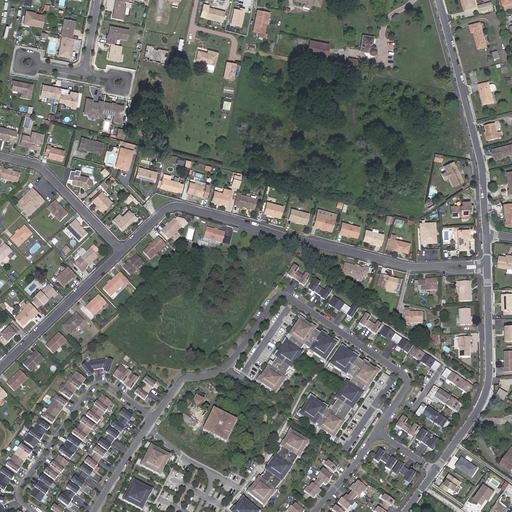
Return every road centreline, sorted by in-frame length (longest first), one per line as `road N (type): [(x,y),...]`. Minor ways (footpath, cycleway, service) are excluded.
road 1 (residential): [(377,431),(403,391),(404,375),(286,295),(274,299),(230,362),(184,376),(154,418)]
road 2 (residential): [(123,250),(168,209),(184,207),(411,266),(486,263)]
road 3 (residential): [(437,0),(480,164),(484,232)]
road 4 (residential): [(154,418),(106,383),(94,384),(20,484),(19,498),(34,511)]
road 5 (residential): [(486,263),(487,387),(434,471)]
road 6 (residential): [(123,250),(0,368)]
road 7 (residential): [(0,155),(38,165),(123,250)]
